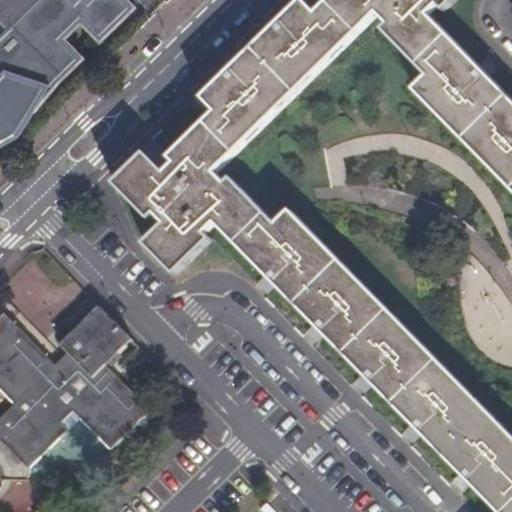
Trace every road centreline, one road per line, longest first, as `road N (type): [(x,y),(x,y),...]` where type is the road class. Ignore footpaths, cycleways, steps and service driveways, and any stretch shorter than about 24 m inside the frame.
road 1 (residential): [(325,511),(25,205)]
road 2 (residential): [(233,0),(25,205)]
